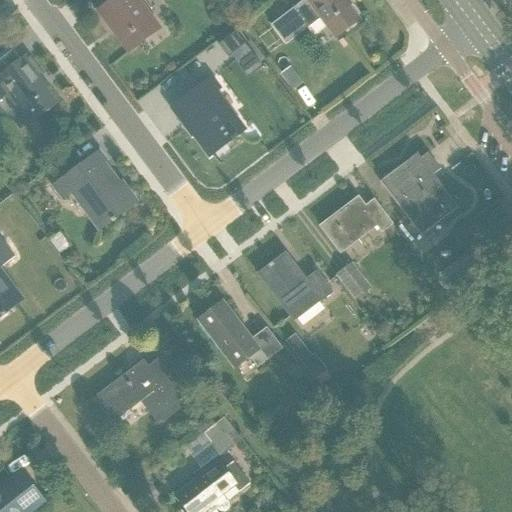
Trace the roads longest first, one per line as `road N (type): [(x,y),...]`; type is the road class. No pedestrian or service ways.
road 1 (residential): [(206,227),(442,45)]
road 2 (residential): [(206,227),(34,0)]
road 3 (residential): [(9,377),(206,227)]
road 4 (residential): [(114,511),(9,377)]
